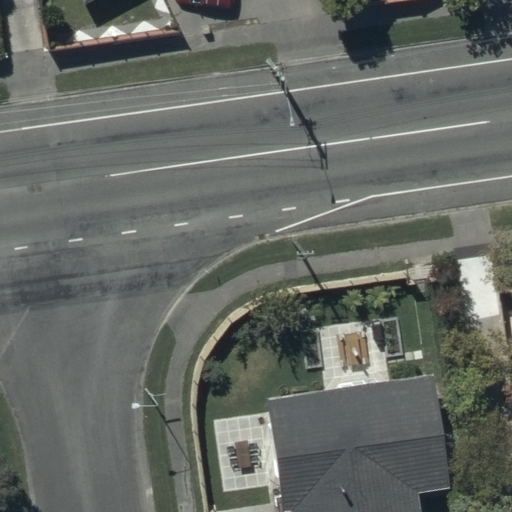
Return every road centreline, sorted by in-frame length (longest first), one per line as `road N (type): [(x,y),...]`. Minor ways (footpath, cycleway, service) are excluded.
road 1 (secondary): [(511,119),(45,186)]
road 2 (residential): [(93,511),(45,186)]
